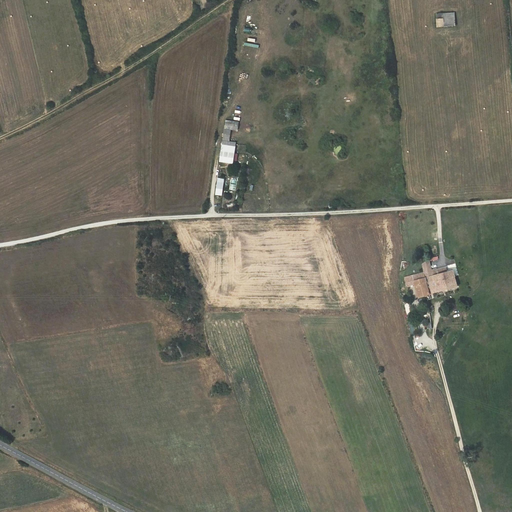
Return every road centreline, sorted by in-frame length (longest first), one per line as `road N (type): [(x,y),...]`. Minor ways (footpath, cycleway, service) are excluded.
road 1 (unclassified): [(511,200),(155,217),(0,244)]
road 2 (track): [(229,0),(0,138)]
road 3 (secondary): [(130,511),(0,447)]
